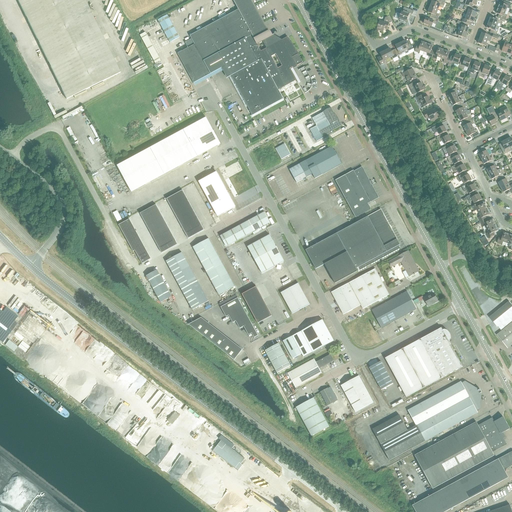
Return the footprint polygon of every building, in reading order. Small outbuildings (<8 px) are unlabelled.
[(17,0),(66,99),(120,73),(84,0),(17,0)] [(252,115),(283,99),(277,88),(295,79),(290,69),(296,65),(297,66),(303,63),(298,54),(297,55),(288,37),(282,40),(273,35),(271,36),(268,32),(267,33),(255,11),(257,10),(251,0),(233,0),(238,10),(190,36),(195,45),(178,54),(194,83),(225,66),(252,115)] [(432,1),(430,7),(438,10),(439,7),(443,8),(445,3),(436,0),(435,3),(432,1)] [(500,3),(498,8),(506,11),(507,8),(509,9),(511,4),(504,1),(503,4),(500,3)] [(465,14),(467,15),(475,18),(477,13),(474,11),(475,9),(472,8),(468,6),(465,5),(463,10),(466,11),(465,14)] [(414,11),(408,9),(404,7),(403,11),(402,10),(398,20),(400,20),(400,22),(403,23),(405,22),(406,23),(410,13),(412,15),(414,11)] [(431,14),(430,17),(436,19),(437,19),(439,15),(437,14),(438,10),(430,7),(428,13),(431,14)] [(499,15),(498,17),(505,20),(507,15),(505,14),(506,11),(498,8),(496,13),(499,15)] [(158,20),(170,43),(179,38),(167,15),(158,20)] [(464,17),(462,22),(464,23),(470,25),(471,22),(473,23),(475,18),(467,15),(465,18),(464,17)] [(379,20),(374,22),(377,27),(376,30),(383,32),(384,29),(387,30),(389,24),(392,22),(389,16),(385,18),(384,22),(379,21),(379,20)] [(436,19),(430,17),(429,19),(426,18),(423,24),(432,27),(433,23),(435,24),(436,19)] [(490,18),(488,23),(496,26),(499,27),(500,24),(502,21),(505,22),(505,20),(498,17),(496,17),(495,19),(490,18)] [(461,28),(460,30),(467,33),(469,28),(463,26),(464,23),(462,22),(458,21),(457,23),(460,25),(459,27),(461,28)] [(496,26),(488,23),(486,28),(491,30),(490,33),(496,35),(499,27),(496,26)] [(467,33),(460,30),(458,33),(455,32),(454,35),(465,39),(467,33)] [(482,33),(480,38),(487,41),(490,42),(492,37),(482,33)] [(487,41),(480,38),(478,43),(487,47),(488,44),(486,44),(487,41)] [(502,51),(507,53),(510,45),(508,44),(508,43),(502,40),(500,46),(500,47),(503,48),(502,51)] [(405,41),(400,43),(404,51),(407,50),(408,52),(413,49),(409,42),(407,44),(405,41)] [(420,51),(424,52),(427,44),(421,42),(420,46),(417,45),(415,51),(419,53),(420,51)] [(397,49),(394,50),(397,57),(399,59),(400,58),(399,56),(402,54),(401,52),(404,51),(400,43),(395,46),(397,49)] [(426,56),(431,58),(434,51),(431,50),(433,46),(427,44),(424,52),(427,53),(426,56)] [(390,48),(385,51),(390,62),(393,60),(393,59),(397,57),(394,50),(391,51),(390,48)] [(437,57),(441,59),(444,50),(438,48),(437,52),(434,51),(431,58),(436,59),(437,57)] [(443,62),(448,64),(451,57),(448,56),(449,52),(444,50),(441,59),(444,60),(443,62)] [(390,62),(385,51),(380,54),(381,56),(377,58),(381,65),(382,65),(387,62),(387,63),(390,62)] [(451,57),(448,64),(454,66),(455,63),(458,64),(461,57),(455,54),(454,57),(451,56),(451,57)] [(468,68),(471,60),(465,58),(464,61),(461,59),(458,68),(463,70),(465,67),(468,68)] [(478,72),(481,64),(475,62),(474,64),(471,63),(468,72),(473,74),(474,71),(478,72)] [(488,76),(491,68),(485,65),(484,68),(481,67),(478,75),(483,78),(484,74),(488,76)] [(405,76),(408,81),(408,82),(416,78),(413,72),(414,72),(412,69),(410,67),(401,71),(404,77),(405,76)] [(492,71),(488,79),(486,83),(491,86),(494,79),(497,81),(501,74),(496,70),(494,73),(492,71)] [(497,84),(495,88),(500,91),(504,84),(507,86),(511,79),(508,77),(505,76),(504,78),(501,77),(497,84)] [(417,81),(410,84),(408,85),(413,95),(426,89),(425,87),(424,88),(421,83),(419,84),(417,81)] [(447,96),(450,101),(458,97),(456,94),(458,93),(456,88),(449,92),(450,95),(447,96)] [(421,102),(424,107),(433,102),(432,101),(431,102),(428,96),(425,98),(424,94),(417,98),(419,103),(421,102)] [(455,105),(457,107),(464,104),(461,99),(459,100),(458,97),(450,101),(453,106),(455,105)] [(455,111),(458,116),(465,112),(464,110),(466,108),(464,104),(457,107),(458,110),(455,111)] [(500,112),(497,114),(501,121),(507,118),(506,116),(509,114),(506,106),(503,108),(499,110),(500,112)] [(492,107),(487,109),(490,114),(489,114),(491,117),(487,119),(491,126),(497,123),(496,121),(498,119),(494,111),(492,107)] [(319,131),(323,139),(333,133),(332,131),(342,126),(338,120),(331,108),(323,112),(328,122),(325,124),(327,127),(319,131)] [(429,117),(431,121),(440,117),(438,112),(437,110),(431,113),(430,109),(423,112),(426,119),(429,117)] [(316,126),(310,129),(317,142),(323,139),(319,131),(327,127),(325,124),(328,122),(323,112),(312,118),(316,126)] [(463,120),(464,123),(472,119),(469,114),(467,115),(465,112),(458,116),(460,121),(463,120)] [(117,166),(118,168),(131,193),(221,144),(206,118),(194,125),(117,166)] [(463,127),(466,132),(473,128),(472,125),(474,124),(472,119),(464,123),(466,125),(463,127)] [(438,132),(439,135),(447,131),(444,126),(441,127),(440,124),(432,128),(434,133),(438,132)] [(473,128),(466,132),(468,137),(471,135),(472,138),(479,134),(477,130),(475,131),(473,128)] [(442,141),(444,144),(451,141),(448,135),(446,136),(445,133),(437,138),(439,143),(442,141)] [(510,148),(506,140),(501,143),(502,145),(500,146),(504,155),(511,151),(510,148)] [(277,146),(282,158),(291,154),(286,143),(277,146)] [(448,152),(449,155),(457,151),(454,146),(451,147),(450,144),(442,148),(445,154),(448,152)] [(332,146),(291,168),(289,169),(296,183),(312,174),(314,179),(341,164),(332,146)] [(479,154),(481,159),(489,156),(492,154),(489,146),(485,148),(484,146),(480,148),(481,150),(480,150),(481,153),(479,154)] [(453,161),(454,165),(462,161),(459,155),(456,156),(455,153),(447,158),(449,163),(453,161)] [(104,157),(106,161),(103,163),(105,167),(114,163),(110,154),(104,157)] [(487,163),(488,166),(494,162),(492,157),(490,158),(489,156),(481,159),(484,164),(487,163)] [(486,170),(489,175),(497,171),(497,170),(495,168),(497,167),(494,162),(488,166),(489,168),(486,170)] [(452,167),(452,168),(454,172),(457,171),(459,174),(466,170),(463,164),(461,166),(460,163),(452,167)] [(353,171),(345,175),(335,181),(355,218),(370,209),(367,204),(378,198),(371,185),(373,184),(371,181),(370,182),(362,168),(354,172),(353,171)] [(500,179),(504,177),(502,174),(499,169),(497,170),(497,171),(489,175),(491,180),(494,178),(495,181),(500,179)] [(213,208),(222,203),(231,198),(216,172),(199,182),(213,208)] [(462,181),(464,184),(471,180),(469,174),(466,176),(465,173),(457,177),(459,182),(462,181)] [(498,183),(501,188),(508,184),(507,181),(509,180),(507,175),(504,177),(500,179),(501,181),(498,183)] [(467,191),(469,194),(476,190),(474,184),(471,185),(470,183),(462,187),(464,192),(467,191)] [(332,194),(338,192),(335,184),(330,186),(332,194)] [(511,192),(511,191),(511,184),(510,186),(511,186),(510,187),(508,184),(501,188),(503,193),(510,189),(511,192)] [(182,190),(167,199),(188,238),(204,230),(182,190)] [(472,200),(474,204),(481,200),(478,194),(476,195),(475,193),(467,197),(469,202),(472,200)] [(227,212),(235,207),(231,198),(222,203),(227,212)] [(218,217),(227,212),(222,203),(213,208),(218,217)] [(477,210),(478,213),(487,209),(484,204),(480,206),(478,203),(472,206),(475,211),(477,210)] [(156,205),(140,213),(162,253),(178,244),(156,205)] [(478,218),(480,222),(487,219),(485,216),(489,214),(487,209),(478,213),(480,216),(478,218)] [(337,233),(306,250),(316,269),(317,268),(324,264),(335,284),(400,249),(398,246),(400,245),(397,239),(395,240),(390,229),(391,229),(389,226),(388,227),(379,210),(337,233)] [(255,217),(261,228),(270,223),(264,212),(255,217)] [(261,228),(255,217),(247,222),(252,232),(261,228)] [(129,219),(119,225),(133,252),(135,251),(142,264),(151,259),(129,219)] [(485,226),(487,229),(495,225),(492,220),(488,222),(487,219),(480,222),(483,227),(485,226)] [(247,222),(238,226),(244,237),(252,232),(247,222)] [(495,225),(487,229),(488,233),(486,234),(488,238),(495,235),(493,232),(497,230),(495,225)] [(229,231),(235,242),(244,237),(238,226),(229,231)] [(235,242),(229,231),(220,236),(226,247),(235,242)] [(503,242),(506,243),(509,235),(503,233),(502,237),(499,236),(497,243),(502,244),(503,242)] [(247,247),(262,273),(284,261),(269,235),(247,247)] [(485,235),(481,238),(485,245),(490,243),(485,235)] [(203,247),(211,243),(209,239),(201,243),(203,247)] [(203,247),(201,243),(193,247),(197,256),(206,251),(203,247)] [(203,247),(206,251),(213,247),(211,243),(203,247)] [(206,251),(208,256),(216,252),(213,247),(206,251)] [(206,251),(197,256),(202,265),(211,260),(208,256),(206,251)] [(414,264),(408,252),(408,251),(398,257),(389,262),(391,267),(401,262),(405,271),(403,272),(406,278),(409,277),(413,275),(415,275),(414,274),(419,272),(416,267),(415,268),(413,264),(414,264)] [(208,256),(211,260),(218,256),(216,252),(208,256)] [(176,261),(179,266),(187,261),(182,253),(174,257),(176,261)] [(211,260),(213,265),(221,260),(218,256),(211,260)] [(174,257),(166,261),(168,266),(176,261),(174,257)] [(211,260),(202,265),(207,274),(215,269),(213,265),(211,260)] [(215,269),(223,265),(221,260),(213,265),(215,269)] [(171,270),(179,266),(176,261),(168,266),(171,270)] [(215,269),(218,273),(225,269),(223,265),(215,269)] [(180,269),(179,266),(171,270),(173,275),(181,270),(180,269)] [(215,269),(207,274),(212,282),(220,278),(218,273),(215,269)] [(218,273),(220,278),(228,274),(225,269),(218,273)] [(337,306),(338,305),(343,315),(361,305),(363,309),(389,295),(380,278),(382,277),(380,274),(378,275),(375,269),(331,292),(336,302),(335,303),(337,306)] [(171,297),(157,270),(146,276),(161,302),(171,297)] [(175,279),(183,275),(182,272),(181,270),(173,275),(175,279)] [(228,274),(220,278),(223,282),(230,278),(228,274)] [(186,279),(185,278),(183,275),(175,279),(178,283),(186,279)] [(223,282),(220,278),(212,282),(219,295),(227,291),(225,287),(223,282)] [(230,278),(223,282),(225,287),(233,282),(230,278)] [(187,280),(186,279),(178,283),(180,288),(188,283),(187,280)] [(191,288),(199,283),(196,279),(188,283),(190,287),(191,288)] [(233,282),(225,287),(227,291),(235,287),(233,282)] [(190,287),(188,283),(180,288),(185,296),(190,294),(193,292),(192,291),(191,288),(190,287)] [(281,293),(292,314),(310,304),(298,283),(281,293)] [(242,294),(258,323),(272,316),(256,287),(242,294)] [(425,287),(413,292),(416,298),(427,293),(425,287)] [(193,292),(190,294),(185,296),(192,310),(200,305),(199,302),(197,299),(195,297),(194,294),(193,292)] [(416,309),(408,294),(407,292),(371,311),(381,328),(416,309)] [(434,303),(438,301),(433,294),(424,299),(428,306),(434,303)] [(226,317),(229,315),(243,308),(238,298),(221,307),(226,317)] [(498,326),(502,331),(497,335),(507,348),(511,344),(511,305),(509,302),(489,318),(497,327),(498,326)] [(26,307),(21,314),(23,316),(31,307),(28,305),(26,307)] [(233,323),(236,321),(247,315),(243,308),(229,315),(233,323)] [(17,324),(14,321),(0,310),(0,341),(2,343),(17,324)] [(240,328),(244,326),(251,322),(247,315),(236,321),(240,328)] [(188,325),(199,333),(207,323),(201,318),(188,325)] [(298,333),(292,336),(301,354),(303,357),(313,352),(313,353),(334,341),(322,320),(301,331),(298,333)] [(244,326),(248,335),(252,333),(254,338),(258,336),(251,322),(244,326)] [(199,333),(205,338),(213,327),(207,323),(199,333)] [(205,338),(211,342),(219,332),(213,327),(205,338)] [(443,330),(441,328),(420,339),(442,378),(462,367),(449,341),(449,340),(450,340),(450,339),(450,338),(450,337),(450,336),(450,335),(450,334),(450,333),(449,333),(449,332),(448,332),(448,331),(447,331),(446,330),(445,330),(444,330),(443,330)] [(211,342),(218,348),(226,337),(219,332),(211,342)] [(283,341),(293,359),(301,354),(292,336),(283,341)] [(218,348),(226,354),(234,343),(226,337),(218,348)] [(442,378),(420,339),(385,359),(407,398),(442,378)] [(234,343),(226,354),(234,360),(242,350),(234,343)] [(265,351),(277,373),(291,366),(278,343),(265,351)] [(319,368),(333,361),(330,354),(316,362),(314,359),(288,373),(296,388),(322,374),(319,368)] [(381,361),(369,368),(381,390),(393,383),(381,361)] [(341,386),(355,412),(373,403),(359,376),(341,386)] [(416,426),(408,430),(407,431),(399,415),(372,429),(389,460),(408,450),(472,416),(478,413),(476,411),(479,409),(480,394),(482,393),(480,389),(478,390),(465,382),(462,384),(461,382),(408,411),(416,426)] [(320,392),(327,406),(335,402),(328,388),(320,392)] [(398,390),(386,395),(392,407),(403,401),(398,390)] [(296,408),(311,436),(329,426),(314,398),(296,408)] [(174,424),(181,415),(176,411),(169,420),(174,424)] [(501,434),(509,429),(503,417),(494,422),(492,418),(478,426),(476,422),(415,456),(433,489),(494,456),(492,452),(506,445),(502,437),(503,437),(501,434)] [(221,440),(217,445),(212,451),(238,471),(243,465),(241,464),(245,459),(221,440)] [(509,454),(499,459),(412,505),(415,511),(445,511),(508,478),(505,473),(506,469),(511,465),(511,452),(509,454)] [(171,469),(170,473),(175,475),(174,478),(180,480),(183,473),(171,469)] [(204,488),(202,487),(196,495),(215,508),(224,494),(208,483),(204,488)]
